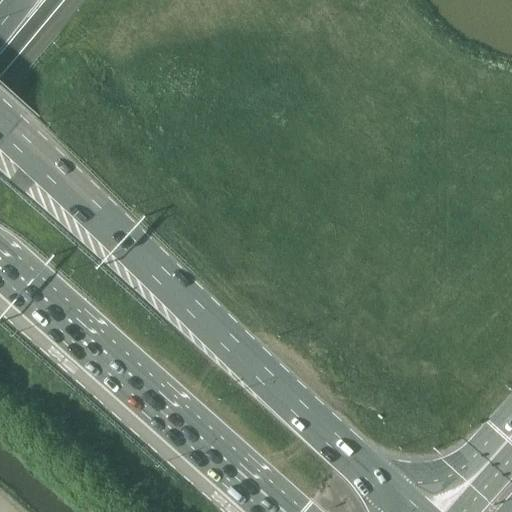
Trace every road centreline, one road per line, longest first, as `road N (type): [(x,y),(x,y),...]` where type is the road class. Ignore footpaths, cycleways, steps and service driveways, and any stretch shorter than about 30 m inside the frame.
road 1 (motorway): [(0,35),(34,0),(511,443),(451,511)]
road 2 (primary): [(404,511),(0,121)]
road 3 (primary): [(0,262),(281,511)]
